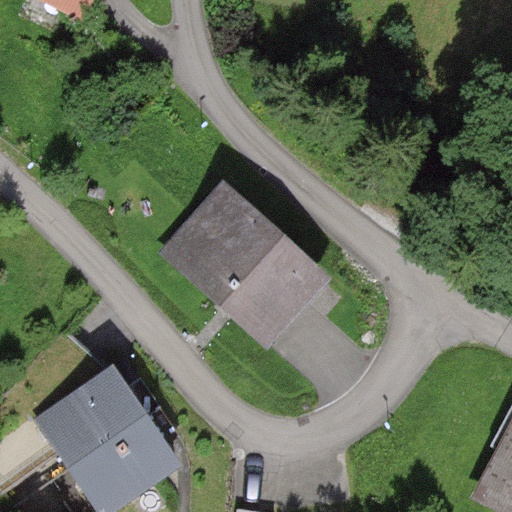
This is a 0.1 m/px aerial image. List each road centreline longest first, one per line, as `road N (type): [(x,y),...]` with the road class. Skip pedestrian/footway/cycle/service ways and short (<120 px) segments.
road 1 (residential): [(426,314),(415,350),(367,407),(327,433),(287,439),(258,430),(226,411),(128,297),(0,172)]
road 2 (residential): [(426,314),(373,241),(221,104),(200,63),(186,0)]
